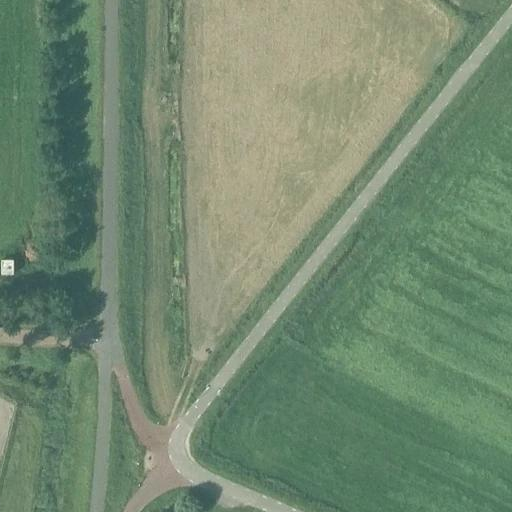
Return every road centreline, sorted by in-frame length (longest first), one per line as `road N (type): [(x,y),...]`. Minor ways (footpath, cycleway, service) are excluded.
road 1 (unclassified): [(173,450),(511,14)]
road 2 (unclassified): [(282,511),(184,469),(173,450)]
